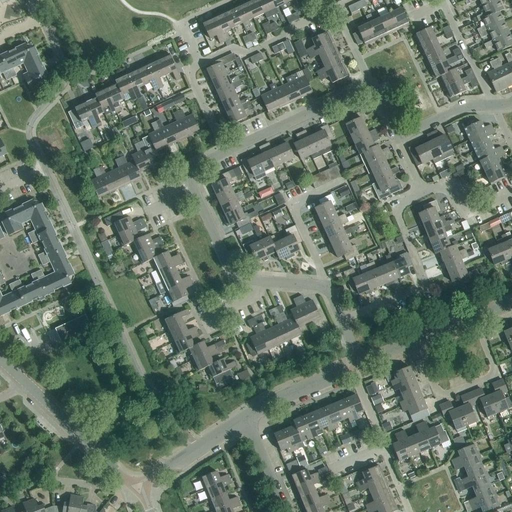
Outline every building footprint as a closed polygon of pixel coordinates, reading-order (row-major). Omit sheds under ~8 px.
[(264,14),(257,0),(250,0),(246,2),(253,19),(264,14)] [(257,0),(264,14),(266,18),(277,13),(275,8),(271,0),(257,0)] [(288,8),(284,0),(271,0),(275,8),(280,6),(283,10),(288,8)] [(284,0),(288,8),(293,6),(292,1),(293,0),(284,0)] [(367,6),(364,0),(363,0),(358,2),(361,9),(367,6)] [(478,21),(503,9),(498,0),(495,0),(482,6),(485,13),(477,17),(478,21)] [(253,19),(246,2),(235,7),(242,24),(253,19)] [(361,9),(358,2),(348,7),(351,14),(361,9)] [(242,24),(235,7),(224,12),(231,29),(242,24)] [(402,9),(390,14),(398,30),(409,25),(402,9)] [(503,10),(503,9),(478,21),(479,21),(483,19),(486,26),(477,30),(479,34),(504,22),(499,12),(503,10)] [(225,32),(231,29),(224,12),(213,17),(224,42),(228,40),(229,40),(225,32)] [(300,19),(297,13),(291,15),(294,22),(300,19)] [(371,14),(366,17),(369,24),(376,40),(387,35),(379,19),(378,16),(372,18),(371,14)] [(398,30),(390,14),(379,19),(387,35),(398,30)] [(294,22),(291,15),(286,17),(289,24),(294,22)] [(224,42),(213,17),(202,23),(209,39),(216,36),(220,44),(224,42)] [(484,45),(509,33),(504,22),(479,34),(481,38),(490,34),(493,41),(484,45)] [(275,23),(270,25),(273,32),(278,29),(275,23)] [(359,32),(353,35),(358,45),(364,43),(365,45),(376,40),(369,24),(357,29),(359,32)] [(273,32),(270,25),(264,28),(267,34),(273,32)] [(442,29),(445,34),(451,31),(449,26),(442,29)] [(414,35),(419,46),(435,39),(430,28),(414,35)] [(454,37),(451,31),(445,34),(447,40),(454,37)] [(309,54),(333,43),(328,32),(312,40),(315,46),(307,50),(309,54)] [(253,33),(248,35),(250,42),(256,39),(253,33)] [(511,45),(511,39),(509,33),(484,45),(486,49),(495,45),(498,52),(511,45)] [(250,42),(248,35),(242,38),(245,44),(250,42)] [(440,50),(435,39),(419,46),(424,57),(440,50)] [(283,43),(277,45),(280,52),(286,49),(283,43)] [(338,54),(333,43),(309,54),(311,59),(319,55),(322,62),(338,54)] [(26,45),(12,51),(18,65),(24,63),(26,68),(40,61),(34,48),(28,50),(26,45)] [(280,52),(277,45),(272,48),(275,54),(280,52)] [(304,48),(297,51),(300,58),(307,55),(304,48)] [(452,51),(455,56),(461,53),(459,48),(452,51)] [(440,50),(424,57),(429,68),(446,61),(440,50)] [(18,65),(12,51),(1,56),(12,78),(17,76),(13,68),(18,65)] [(235,60),(236,60),(233,53),(231,54),(228,55),(220,59),(221,63),(205,70),(210,81),(226,74),(223,67),(223,66),(235,60)] [(260,53),(255,56),(258,62),(263,60),(260,53)] [(461,53),(455,56),(457,62),(464,59),(461,53)] [(169,54),(158,59),(166,76),(172,73),(176,81),(181,79),(169,54)] [(319,76),(343,65),(338,54),(322,62),(325,68),(317,72),(319,76)] [(511,85),(511,69),(505,55),(505,56),(509,64),(502,67),(501,64),(502,64),(499,58),(494,61),(507,88),(511,85)] [(12,78),(1,56),(0,56),(0,73),(3,73),(6,81),(12,78)] [(258,62),(255,56),(250,58),(253,65),(258,62)] [(446,61),(429,68),(434,79),(439,77),(451,72),(450,71),(448,66),(457,62),(455,56),(446,61)] [(236,60),(235,60),(238,68),(243,66),(239,58),(236,60)] [(166,76),(158,59),(147,64),(158,89),(163,87),(159,79),(166,76)] [(44,83),(47,75),(40,61),(26,68),(29,73),(23,76),(30,90),(44,83)] [(507,88),(494,61),(489,63),(492,68),(493,68),(494,70),(487,74),(496,93),(507,88)] [(158,89),(147,64),(136,69),(144,86),(150,83),(154,91),(158,89)] [(349,76),(343,65),(319,76),(321,81),(329,77),(332,84),(349,76)] [(144,86),(136,69),(125,74),(137,99),(141,97),(137,89),(144,86)] [(451,72),(439,77),(444,88),(460,80),(462,79),(460,80),(455,69),(450,71),(451,72)] [(465,72),(467,77),(474,74),(471,69),(465,72)] [(305,76),(299,79),(296,73),(291,76),(301,98),(312,93),(305,76)] [(137,99),(125,74),(114,79),(116,83),(122,96),(122,95),(128,93),(132,101),(137,99)] [(215,92),(240,81),(237,76),(229,80),(226,74),(210,81),(215,92)] [(460,80),(444,88),(449,99),(457,95),(462,93),(465,92),(463,86),(470,83),(472,88),(479,85),(474,74),(467,77),(462,79),(460,80)] [(301,98),(291,76),(285,78),(288,84),(283,86),(290,103),(301,98)] [(242,85),(240,81),(215,92),(220,103),(236,96),(233,89),(242,85)] [(124,99),(122,95),(122,96),(116,83),(105,88),(117,112),(121,110),(117,102),(124,99)] [(290,103),(283,86),(278,89),(275,83),(269,85),(272,91),(279,108),(290,103)] [(96,97),(85,101),(96,126),(101,124),(97,116),(104,113),(105,115),(111,112),(112,114),(117,112),(105,88),(94,93),(96,97)] [(279,108),(272,91),(261,97),(268,113),(279,108)] [(186,101),(183,95),(171,100),(174,106),(186,101)] [(225,114),(250,103),(248,98),(239,102),(236,96),(220,103),(225,114)] [(174,106),(171,100),(161,105),(164,111),(174,106)] [(92,128),(96,126),(85,101),(74,107),(75,109),(68,112),(75,129),(83,126),(81,123),(88,120),(92,128)] [(144,101),(139,104),(142,111),(146,109),(147,109),(144,101)] [(252,107),(250,103),(225,114),(230,125),(247,118),(243,111),(252,107)] [(161,105),(155,107),(158,113),(164,111),(161,105)] [(182,110),(177,112),(189,137),(200,132),(192,115),(186,118),(182,110)] [(346,125),(350,135),(366,128),(362,121),(366,120),(362,111),(349,117),(352,122),(346,125)] [(189,137),(177,112),(173,114),(177,122),(170,125),(178,142),(189,137)] [(135,116),(121,122),(124,128),(137,122),(135,116)] [(178,142),(170,125),(164,128),(160,120),(155,122),(167,147),(178,142)] [(167,147),(155,122),(151,124),(155,132),(148,135),(148,136),(153,146),(156,152),(167,147)] [(470,140),(493,129),(491,125),(484,128),(481,122),(464,129),(470,140)] [(328,140),(333,137),(327,125),(319,129),(321,132),(314,136),(323,155),(333,151),(328,140)] [(355,145),(377,135),(375,130),(368,133),(366,128),(350,135),(355,145)] [(495,134),(493,129),(470,140),(475,151),(491,143),(488,137),(495,134)] [(323,155),(314,136),(309,138),(305,130),(300,133),(313,160),(323,155)] [(436,130),(431,133),(444,160),(454,155),(445,135),(440,138),(436,130)] [(313,160),(300,133),(295,135),(299,142),(294,145),(296,150),(301,160),(311,155),(313,160)] [(444,160),(431,133),(426,135),(430,142),(425,145),(432,160),(435,164),(444,160)] [(380,140),(377,135),(355,145),(360,155),(363,153),(375,148),(372,143),(380,140)] [(161,162),(156,152),(153,146),(148,136),(142,139),(143,141),(139,143),(150,167),(161,162)] [(291,153),(296,150),(294,145),(291,137),(282,141),(284,145),(277,148),(284,163),(294,159),(291,153)] [(84,152),(93,148),(89,140),(80,144),(84,152)] [(150,167),(139,143),(134,145),(138,153),(131,156),(134,162),(139,173),(139,172),(150,167)] [(284,163),(277,148),(272,150),(269,143),(264,145),(274,168),(284,163)] [(480,162),(503,151),(501,147),(494,150),(491,143),(475,151),(480,162)] [(432,160),(425,145),(418,148),(416,144),(408,148),(414,161),(417,167),(432,160)] [(274,168),(264,145),(259,148),(262,155),(257,157),(264,172),(274,168)] [(364,165),(390,153),(388,148),(381,151),(378,146),(375,148),(363,153),(360,155),(364,165)] [(505,156),(503,151),(480,162),(485,173),(501,165),(498,159),(505,156)] [(392,158),(390,153),(364,165),(368,174),(372,173),(387,166),(385,161),(392,158)] [(134,162),(128,165),(124,156),(119,158),(131,183),(142,178),(139,172),(139,173),(134,162)] [(264,172),(257,157),(250,160),(249,157),(240,161),(246,173),(251,171),(254,177),(256,181),(266,177),(264,172)] [(131,183),(119,158),(115,161),(119,169),(112,172),(120,188),(131,183)] [(347,161),(341,164),(344,170),(350,167),(347,161)] [(337,165),(332,168),(337,179),(342,176),(337,165)] [(457,172),(454,174),(457,181),(467,176),(462,165),(455,169),(457,172)] [(490,184),(511,173),(511,170),(511,168),(504,171),(501,165),(485,173),(490,184)] [(120,188),(112,172),(106,175),(102,166),(98,168),(109,193),(120,188)] [(390,170),(387,166),(372,173),(377,182),(392,175),(399,172),(397,167),(390,170)] [(109,193),(98,168),(93,171),(97,179),(90,182),(98,198),(109,193)] [(337,179),(332,168),(326,171),(331,181),(337,179)] [(235,169),(229,172),(232,179),(238,176),(235,169)] [(331,181),(326,171),(321,173),(326,184),(331,181)] [(231,189),(229,184),(232,182),(228,172),(215,178),(218,183),(212,186),(214,192),(212,194),(213,197),(231,189)] [(326,184),(321,173),(315,176),(320,186),(326,184)] [(403,189),(399,181),(395,182),(392,175),(377,182),(377,183),(372,185),(379,200),(379,201),(391,195),(390,195),(403,189)] [(320,186),(315,176),(310,178),(315,189),(320,186)] [(291,182),(285,185),(288,190),(294,188),(291,182)] [(346,187),(338,191),(341,198),(349,194),(346,187)] [(271,188),(259,193),(262,199),(273,194),(271,188)] [(221,206),(243,196),(241,192),(234,195),(231,189),(213,197),(215,201),(218,200),(221,206)] [(315,216),(317,220),(335,212),(332,206),(336,204),(331,195),(318,201),(321,206),(315,209),(318,215),(315,216)] [(245,200),(243,196),(221,206),(223,212),(221,213),(223,217),(240,209),(238,203),(245,200)] [(47,218),(41,204),(35,207),(33,201),(19,207),(26,222),(31,219),(33,225),(47,218)] [(419,222),(420,225),(438,218),(436,212),(440,211),(436,201),(423,206),(425,212),(419,214),(421,220),(419,222)] [(20,224),(26,222),(19,207),(5,214),(8,219),(2,222),(9,236),(23,229),(20,224)] [(243,215),(240,209),(223,217),(224,221),(227,220),(230,226),(236,223),(238,228),(251,223),(250,220),(258,216),(256,211),(248,215),(247,213),(243,215)] [(129,217),(124,219),(121,212),(104,220),(107,227),(113,224),(118,236),(142,224),(140,220),(132,223),(129,217)] [(324,229),(346,218),(345,214),(337,218),(335,212),(317,220),(319,224),(321,223),(324,229)] [(270,213),(260,218),(262,223),(272,218),(270,213)] [(501,224),(511,219),(508,214),(498,218),(501,224)] [(52,229),(47,218),(33,225),(36,230),(28,234),(30,239),(52,229)] [(341,226),(348,222),(346,218),(324,229),(327,234),(324,236),(326,240),(329,239),(329,238),(344,231),(341,226)] [(427,234),(450,225),(448,221),(441,224),(438,218),(420,225),(422,229),(425,228),(427,234)] [(144,229),(142,224),(118,236),(123,247),(132,243),(132,242),(139,239),(136,232),(144,229)] [(452,229),(450,225),(427,234),(430,240),(427,241),(428,245),(447,238),(444,232),(452,229)] [(283,240),(291,258),(295,256),(293,254),(300,251),(297,245),(302,242),(295,226),(285,230),(288,238),(283,240)] [(345,236),(353,232),(351,228),(344,231),(329,238),(329,239),(331,244),(328,246),(330,249),(348,241),(345,236)] [(507,228),(503,230),(505,234),(511,251),(511,239),(509,233),(507,228)] [(57,240),(52,229),(30,239),(32,244),(41,240),(43,246),(57,240)] [(464,233),(467,240),(472,237),(470,231),(464,233)] [(276,253),(269,238),(264,240),(260,233),(256,235),(259,242),(260,242),(267,257),(272,254),(274,257),(277,255),(276,253)] [(137,253),(161,242),(159,237),(151,241),(148,234),(139,239),(132,242),(132,243),(137,253)] [(504,243),(498,246),(506,264),(510,262),(509,260),(511,258),(511,251),(505,234),(501,236),(504,243)] [(291,258),(283,240),(277,243),(274,236),(269,238),(276,253),(277,255),(280,260),(286,257),(287,260),(291,258)] [(447,238),(428,245),(430,249),(433,248),(435,255),(437,254),(440,253),(440,252),(455,246),(458,245),(456,241),(449,244),(447,238)] [(62,250),(57,240),(43,246),(46,252),(38,256),(40,261),(62,250)] [(108,240),(102,243),(104,249),(111,246),(108,240)] [(260,242),(259,242),(254,245),(252,241),(243,246),(248,258),(254,256),(257,262),(263,259),(264,262),(268,260),(267,257),(260,242)] [(351,247),(348,241),(330,249),(332,253),(335,252),(338,258),(344,255),(346,261),(359,255),(354,245),(351,247)] [(164,246),(161,242),(137,253),(142,264),(151,260),(158,256),(155,250),(164,246)] [(506,264),(498,246),(492,248),(491,244),(481,249),(486,262),(492,259),(494,266),(500,263),(502,266),(506,264)] [(440,253),(437,254),(439,258),(442,256),(444,262),(467,253),(471,251),(470,247),(465,249),(458,252),(455,246),(440,252),(440,253)] [(67,261),(62,250),(40,261),(43,266),(51,262),(53,268),(67,261)] [(156,271),(181,259),(179,255),(170,259),(167,252),(158,256),(151,260),(156,271)] [(399,260),(393,263),(399,278),(400,281),(404,279),(403,277),(409,274),(407,268),(412,266),(407,253),(397,257),(399,260)] [(446,268),(444,270),(445,274),(463,266),(461,260),(469,257),(467,253),(444,262),(446,268)] [(393,263),(390,255),(385,257),(388,265),(383,267),(390,285),(394,284),(393,281),(399,278),(393,263)] [(183,264),(181,259),(156,271),(161,282),(178,274),(175,268),(183,264)] [(74,275),(67,261),(53,268),(56,273),(50,276),(57,290),(71,283),(68,278),(74,275)] [(390,285),(383,267),(377,269),(374,262),(370,264),(379,287),(385,284),(386,287),(390,285)] [(379,287),(370,264),(366,265),(369,273),(363,275),(370,293),(374,292),(373,289),(379,287)] [(477,269),(470,272),(470,270),(466,272),(463,266),(445,274),(447,278),(450,276),(452,283),(459,280),(461,286),(474,280),(486,275),(479,274),(477,269)] [(370,293),(363,275),(357,278),(353,268),(343,273),(345,278),(351,291),(356,289),(359,295),(365,292),(366,295),(370,293)] [(57,290),(50,276),(45,278),(41,270),(36,272),(46,295),(57,290)] [(46,295),(36,272),(31,275),(35,283),(29,286),(35,300),(46,295)] [(166,292),(191,281),(189,277),(180,280),(178,274),(161,282),(166,292)] [(35,300),(29,286),(23,288),(19,280),(14,282),(25,305),(35,300)] [(185,289),(193,285),(191,281),(166,292),(171,304),(188,296),(185,289)] [(25,305),(14,282),(9,285),(13,293),(7,296),(14,310),(25,305)] [(0,316),(14,310),(7,296),(2,298),(0,294),(0,316)] [(302,296),(298,298),(309,322),(320,317),(312,301),(306,304),(302,296)] [(309,322),(298,298),(293,300),(297,308),(290,311),(293,318),(294,318),(298,327),(309,322)] [(294,318),(293,318),(287,321),(280,306),(276,308),(290,340),(302,334),(298,327),(294,318)] [(290,340),(276,308),(268,311),(271,316),(275,318),(278,325),(272,328),(279,345),(290,340)] [(163,321),(168,332),(184,325),(181,318),(189,314),(187,310),(163,321)] [(63,346),(93,332),(85,315),(55,329),(63,346)] [(268,350),(254,318),(247,321),(250,328),(253,327),(257,335),(250,338),(251,342),(248,344),(247,346),(251,356),(253,357),(268,350)] [(279,345),(272,328),(265,331),(262,323),(257,325),(254,318),(268,350),(279,345)] [(173,343),(197,332),(195,327),(187,331),(184,325),(168,332),(173,343)] [(199,336),(197,332),(173,343),(178,354),(187,350),(194,346),(191,340),(199,336)] [(194,346),(187,350),(192,361),(216,349),(221,347),(225,345),(223,341),(214,345),(206,348),(203,342),(194,346)] [(219,354),(216,349),(192,361),(197,372),(206,368),(206,367),(213,364),(210,357),(219,354)] [(232,376),(229,370),(236,367),(233,362),(225,366),(222,359),(213,364),(206,367),(206,368),(211,378),(213,378),(216,383),(218,384),(231,377),(232,376)] [(391,381),(393,386),(414,378),(409,367),(393,374),(395,380),(391,381)] [(250,376),(247,370),(238,374),(240,381),(250,376)] [(418,388),(414,378),(393,386),(395,391),(399,389),(401,395),(418,388)] [(492,384),(495,393),(490,395),(497,413),(511,407),(511,404),(509,397),(504,399),(501,394),(507,391),(502,380),(492,384)] [(379,392),(375,383),(366,387),(369,396),(379,392)] [(422,399),(418,388),(401,395),(404,401),(399,403),(401,407),(422,399)] [(497,413),(490,395),(484,398),(481,389),(470,393),(475,404),(481,402),(487,418),(497,413)] [(470,407),(475,404),(470,393),(460,397),(464,406),(459,408),(466,426),(476,422),(470,407)] [(356,395),(346,399),(354,421),(359,419),(357,414),(363,412),(356,395)] [(374,406),(381,403),(378,396),(371,399),(374,406)] [(354,421),(346,399),(335,404),(342,420),(348,418),(350,423),(354,421)] [(427,409),(422,399),(401,407),(403,412),(408,410),(410,416),(427,409)] [(466,426),(459,408),(453,411),(449,402),(439,406),(444,417),(449,415),(456,431),(466,426)] [(342,420),(335,404),(325,408),(333,429),(338,427),(336,423),(342,420)] [(377,414),(382,411),(380,405),(374,407),(377,414)] [(333,429),(325,408),(314,413),(321,429),(327,427),(328,431),(333,429)] [(321,429),(314,413),(304,417),(312,438),(323,434),(321,429)] [(434,422),(441,419),(439,414),(432,417),(434,422)] [(312,438),(304,417),(293,421),(295,426),(300,438),(306,435),(307,440),(312,438)] [(385,433),(391,430),(388,422),(381,425),(383,430),(385,433)] [(441,424),(434,427),(428,430),(425,422),(420,424),(430,448),(441,444),(449,440),(445,430),(444,431),(441,424)] [(430,448),(420,424),(416,426),(419,434),(413,436),(420,453),(430,448)] [(304,447),(300,438),(295,426),(284,430),(293,451),(304,447)] [(293,451),(284,430),(274,435),(280,451),(286,449),(288,453),(293,451)] [(351,442),(361,437),(358,430),(348,434),(351,442)] [(420,453),(413,436),(407,439),(404,431),(399,433),(409,457),(420,453)] [(409,457),(399,433),(394,435),(398,443),(392,445),(399,462),(409,457)] [(340,437),(343,445),(351,442),(348,434),(340,437)] [(461,436),(453,440),(456,448),(465,444),(461,436)] [(454,465),(479,455),(478,452),(476,452),(473,445),(458,451),(460,457),(452,461),(454,465)] [(325,446),(317,449),(319,454),(327,451),(325,446)] [(480,458),(479,455),(454,465),(456,470),(464,467),(466,472),(482,466),(479,459),(480,458)] [(300,468),(308,465),(304,456),(296,459),(300,468)] [(356,483),(358,487),(383,477),(379,466),(362,472),(365,479),(356,483)] [(457,488),(487,475),(486,472),(485,472),(482,466),(466,472),(468,477),(460,481),(459,478),(454,480),(457,488)] [(294,488),(319,477),(317,473),(309,476),(306,469),(289,476),(294,488)] [(204,490),(229,479),(227,475),(219,478),(216,471),(200,478),(204,490)] [(489,478),(487,475),(457,488),(459,492),(472,487),(474,492),(490,486),(487,479),(489,478)] [(321,482),(319,477),(294,488),(299,499),(315,492),(313,485),(321,482)] [(388,488),(383,477),(358,487),(360,492),(369,488),(371,495),(388,488)] [(231,484),(229,479),(204,490),(209,501),(226,494),(223,487),(231,484)] [(344,479),(337,482),(337,483),(340,489),(346,486),(347,486),(344,479)] [(346,486),(340,489),(342,495),(347,493),(348,492),(346,486)] [(470,506),(496,495),(494,492),(493,493),(490,486),(474,492),(477,498),(468,501),(470,506)] [(393,499),(388,488),(371,495),(374,501),(366,505),(368,509),(393,499)] [(186,489),(180,492),(183,498),(189,496),(186,489)] [(303,510),(328,500),(326,495),(318,498),(315,492),(299,499),(303,510)] [(214,511),(238,501),(237,497),(228,500),(226,494),(209,501),(214,511)] [(496,499),(497,498),(496,495),(470,506),(472,511),(481,507),(482,511),(484,511),(498,506),(496,499)] [(54,511),(74,511),(77,497),(70,496),(69,504),(64,503),(63,507),(53,506),(54,511)] [(83,498),(77,497),(74,511),(92,511),(93,505),(87,504),(86,507),(82,506),(83,498)] [(54,511),(53,506),(44,510),(43,506),(38,507),(35,499),(29,502),(32,511),(54,511)] [(393,511),(397,510),(393,499),(368,509),(368,511),(374,511),(378,511),(393,511)] [(330,504),(328,500),(303,510),(304,511),(323,511),(322,507),(330,504)] [(240,506),(238,501),(214,511),(213,511),(233,511),(232,510),(240,506)] [(32,511),(29,502),(23,504),(25,511),(32,511)]
